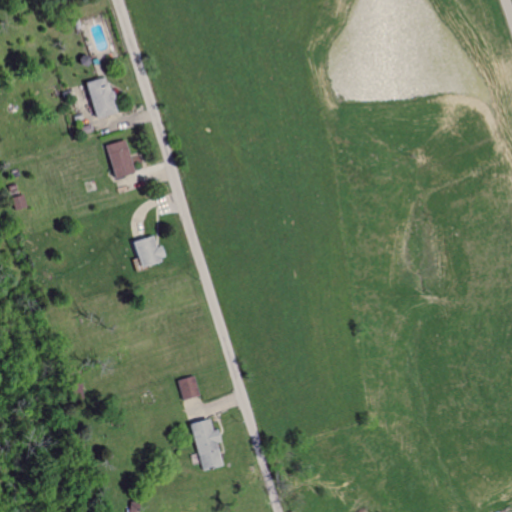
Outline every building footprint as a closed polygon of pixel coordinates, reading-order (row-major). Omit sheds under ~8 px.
[(91,118),(113,111),(102,75),(81,82),(91,118)] [(100,145),(109,177),(130,171),(120,139),(100,145)] [(13,209),(25,207),(23,194),(11,197),(13,209)] [(127,240),(135,266),(159,259),(151,233),(127,240)] [(173,380),(179,400),(196,395),(191,375),(173,380)] [(199,471),(218,465),(212,443),(216,442),(212,428),(208,429),(204,417),(185,423),(199,471)]
